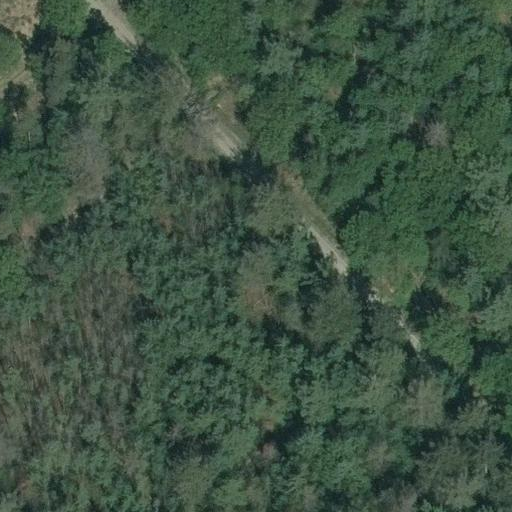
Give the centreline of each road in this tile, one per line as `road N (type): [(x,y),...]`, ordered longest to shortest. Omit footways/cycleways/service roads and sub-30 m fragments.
road 1 (unclassified): [(511,450),(96,0)]
road 2 (track): [(0,92),(124,0)]
